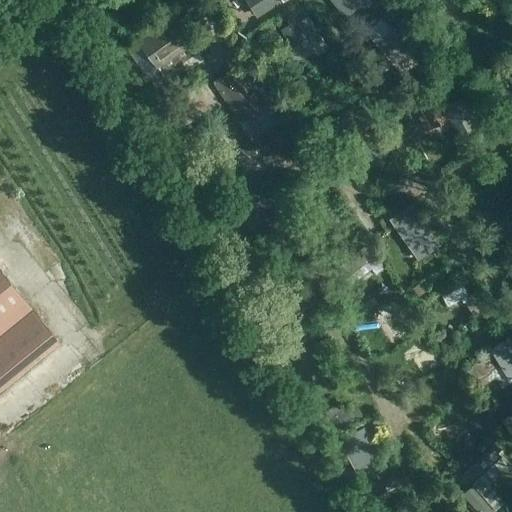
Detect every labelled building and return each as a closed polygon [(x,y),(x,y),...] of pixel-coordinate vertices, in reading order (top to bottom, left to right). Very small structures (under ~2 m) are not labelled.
[(284,0),(244,0),(256,19),(284,0)] [(329,0),(347,19),(366,0),(329,0)] [(404,15),(397,21),(390,12),(365,33),(401,77),(418,62),(413,55),(427,44),(404,15)] [(155,67),(157,65),(164,75),(194,55),(187,45),(192,42),(175,17),(149,35),(147,32),(136,39),(155,67)] [(263,37),(274,29),(270,22),(258,30),(263,37)] [(264,106),(265,105),(267,104),(239,64),(211,84),(248,137),(273,119),(264,106)] [(508,133),(511,131),(511,86),(495,92),(508,133)] [(451,90),(437,98),(447,116),(462,108),(451,90)] [(446,119),(433,97),(416,107),(421,117),(417,119),(425,132),(431,128),(436,137),(448,130),(443,121),(446,119)] [(325,145),(366,163),(373,146),(331,129),(325,145)] [(299,212),(305,223),(309,221),(315,232),(326,226),(321,215),(333,208),(328,197),(299,212)] [(418,262),(443,244),(417,209),(393,226),(418,262)] [(474,255),(492,239),(481,228),(464,244),(474,255)] [(219,260),(231,282),(274,257),(262,236),(219,260)] [(0,389),(60,341),(0,267),(0,389)] [(483,294),(483,277),(462,276),(461,293),(483,294)] [(464,306),(472,319),(485,310),(476,297),(464,306)] [(511,343),(509,339),(490,350),(509,382),(511,380),(511,343)] [(323,375),(307,349),(286,362),(301,388),(323,375)] [(45,370),(23,383),(31,395),(53,382),(45,370)] [(36,407),(22,389),(0,405),(0,415),(8,427),(36,407)] [(473,482),(500,457),(490,447),(464,472),(473,482)] [(363,503),(397,487),(392,476),(357,492),(363,503)] [(476,511),(492,511),(495,510),(472,485),(461,496),(476,511)]
